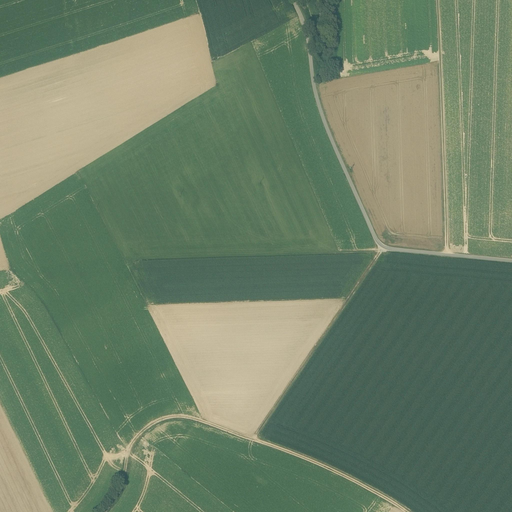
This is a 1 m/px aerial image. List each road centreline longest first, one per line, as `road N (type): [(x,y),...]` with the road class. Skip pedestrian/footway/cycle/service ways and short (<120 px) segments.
road 1 (unclassified): [(293,0),(307,33),(315,97),(379,247),(511,260)]
road 2 (track): [(401,511),(306,458),(177,416),(155,422),(130,445),(108,511)]
road 3 (track): [(379,247),(251,438)]
